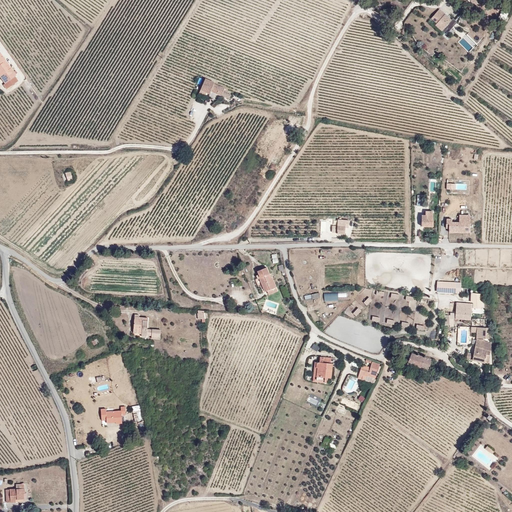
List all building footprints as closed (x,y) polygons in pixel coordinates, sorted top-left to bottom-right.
[(441,33),(451,21),(439,10),(430,20),(436,25),(435,27),(441,33)] [(425,33),(428,26),(422,24),(420,31),(425,33)] [(8,72),(2,63),(5,61),(0,54),(0,78),(4,85),(17,78),(11,70),(8,72)] [(11,70),(5,61),(2,63),(8,72),(11,70)] [(209,90),(213,83),(214,84),(215,82),(206,78),(201,89),(210,93),(211,91),(209,90)] [(15,79),(4,85),(3,86),(6,91),(18,84),(15,79)] [(224,92),(225,88),(214,84),(213,83),(209,90),(211,91),(221,96),(223,92),(224,92)] [(417,206),(427,206),(426,194),(417,194),(417,206)] [(432,212),(427,212),(427,216),(424,216),(421,216),(421,228),(431,228),(432,212)] [(448,233),(469,233),(469,216),(458,216),(458,224),(451,223),(451,220),(446,220),(445,227),(448,227),(448,229),(448,233)] [(268,267),(258,270),(265,293),(267,292),(268,295),(277,293),(273,277),(271,277),(268,267)] [(436,281),(436,293),(462,292),(461,281),(436,281)] [(324,301),(338,301),(338,292),(324,293),(324,301)] [(371,300),(368,297),(363,302),(366,305),(371,300)] [(470,321),(471,304),(456,303),(455,320),(470,321)] [(483,313),(482,303),(473,303),(474,314),(483,313)] [(360,311),(358,308),(352,313),(355,316),(360,311)] [(134,315),(133,335),(141,335),(141,337),(146,337),(146,335),(151,335),(151,340),(160,340),(161,331),(147,330),(148,318),(139,318),(139,316),(134,315)] [(470,360),(482,363),(483,362),(490,363),(490,358),(488,358),(489,351),(490,344),(489,339),(488,339),(486,329),(470,327),(469,332),(476,333),(475,339),(471,354),(470,360)] [(431,360),(410,354),(407,364),(427,371),(431,360)] [(332,364),(330,363),(331,358),(320,357),(320,362),(317,362),(316,367),(318,367),(316,380),(325,381),(325,379),(327,380),(327,378),(331,378),(332,364)] [(378,375),(381,368),(379,368),(380,366),(373,363),(374,361),(368,359),(366,362),(371,365),(369,369),(367,372),(366,371),(363,376),(367,378),(368,376),(374,379),(376,375),(378,375)] [(354,393),(359,380),(350,376),(344,389),(354,393)] [(134,413),(134,420),(141,420),(140,405),(132,406),(132,413),(134,413)] [(100,410),(101,428),(107,428),(106,426),(122,424),(121,417),(125,416),(124,408),(120,408),(120,411),(113,412),(113,409),(100,410)] [(492,451),(485,445),(481,449),(489,455),(492,451)] [(511,496),(503,489),(502,490),(500,492),(509,499),(511,496)] [(23,496),(23,494),(25,494),(25,492),(15,491),(5,491),(4,504),(14,504),(14,501),(23,501),(23,496)] [(26,504),(26,496),(23,496),(23,501),(14,501),(14,504),(26,504)]
